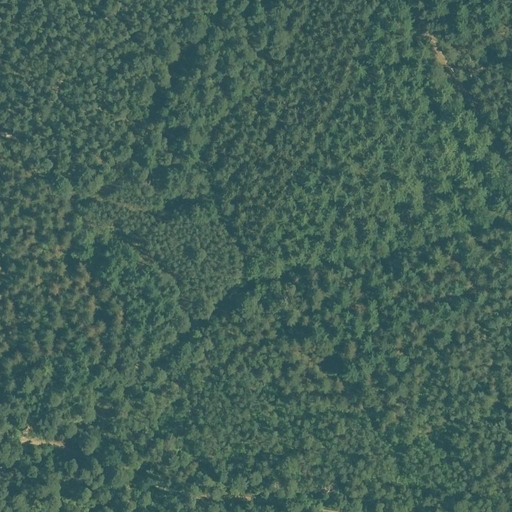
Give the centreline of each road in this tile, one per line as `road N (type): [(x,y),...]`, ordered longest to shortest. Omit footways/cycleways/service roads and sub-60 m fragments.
road 1 (track): [(376,0),(264,236),(234,280),(127,387),(91,469)]
road 2 (track): [(283,511),(0,448)]
road 3 (track): [(407,0),(511,171)]
